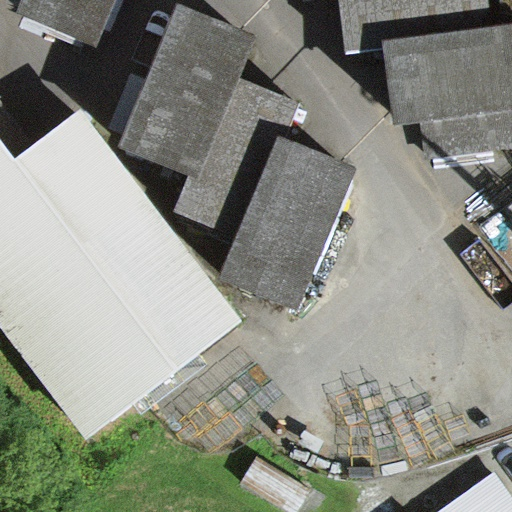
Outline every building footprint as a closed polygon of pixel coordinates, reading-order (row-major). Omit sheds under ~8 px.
[(32,0),(24,21),(106,52),(126,0),(32,0)] [(183,6),(129,151),(212,181),(262,43),(183,6)] [(511,34),(394,50),(409,132),(511,116),(511,34)] [(0,134),(0,337),(87,451),(250,328),(86,117),(22,162),(0,134)] [(288,144),(230,280),(309,311),(370,173),(288,144)] [(312,511),(322,496),(254,457),(233,491),(271,511),(312,511)] [(511,511),(511,490),(497,469),(441,511),(511,511)]
